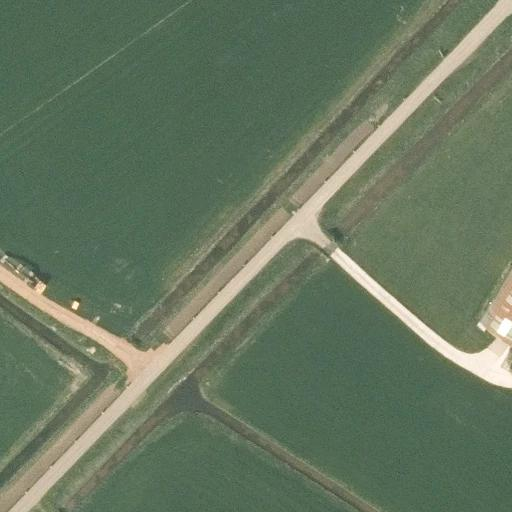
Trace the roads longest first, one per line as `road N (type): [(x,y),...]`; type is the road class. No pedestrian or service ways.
road 1 (unclassified): [(151,371),(508,0)]
road 2 (unclassified): [(15,511),(151,371)]
road 3 (unclassified): [(151,371),(112,343),(60,325),(0,281)]
